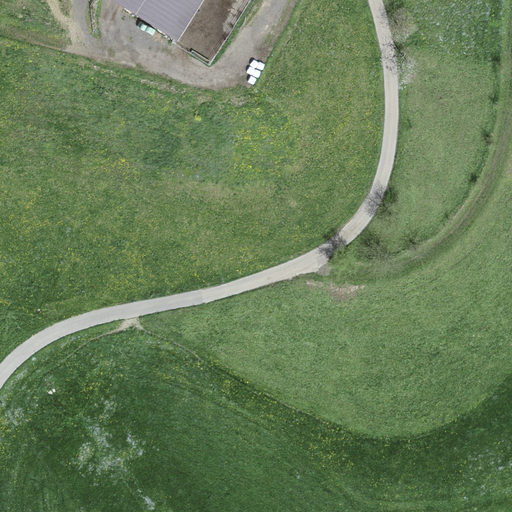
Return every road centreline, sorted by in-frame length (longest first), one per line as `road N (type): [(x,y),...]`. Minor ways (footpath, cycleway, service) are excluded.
road 1 (unclassified): [(0,376),(22,352),(73,324),(272,274),(323,253),(358,226),(387,168),(392,129),(390,51),(375,0)]
road 2 (track): [(292,266),(381,270),(419,259),(453,236),(498,165),(511,84)]
